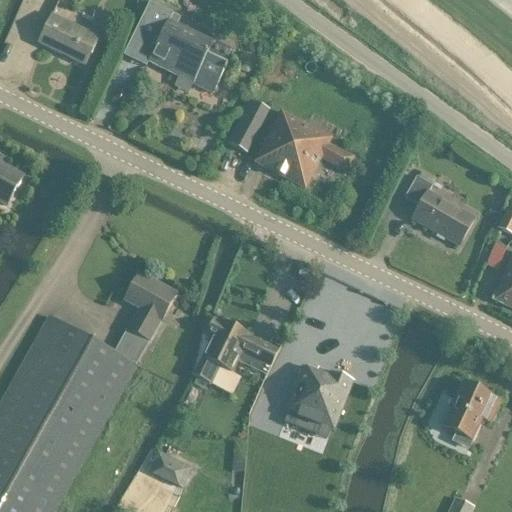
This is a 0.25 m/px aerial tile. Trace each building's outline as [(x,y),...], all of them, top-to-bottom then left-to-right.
[(74,0),(44,0),(69,11),(74,0)] [(226,102),(240,72),(221,63),(227,52),(183,31),(185,24),(161,12),(142,49),(165,60),(160,70),(226,102)] [(97,72),(110,44),(64,22),(50,50),(97,72)] [(257,163),(281,119),(261,108),(237,152),(257,163)] [(357,181),(363,169),(338,155),(341,150),(292,123),(265,171),(315,198),(332,168),(357,181)] [(0,202),(19,213),(35,184),(12,171),(14,166),(0,157),(0,202)] [(433,180),(428,188),(443,197),(448,188),(433,180)] [(468,257),(483,230),(439,204),(443,197),(428,188),(425,187),(413,207),(430,217),(422,230),(468,257)] [(150,319),(126,363),(62,328),(0,439),(0,511),(73,511),(149,376),(148,376),(187,306),(173,298),(169,300),(148,289),(136,311),(150,319)] [(224,349),(214,369),(205,386),(222,395),(231,377),(244,384),(250,371),(278,385),(290,362),(260,347),(261,345),(233,331),(231,333),(226,331),(219,346),(224,349)] [(296,420),(344,439),(364,390),(341,381),(340,382),(329,377),(327,380),(314,375),(296,420)] [(478,458),(482,451),(492,430),(500,434),(511,412),(474,393),(452,436),(466,443),(462,450),(478,458)] [(170,462),(161,481),(187,494),(197,475),(170,462)]
